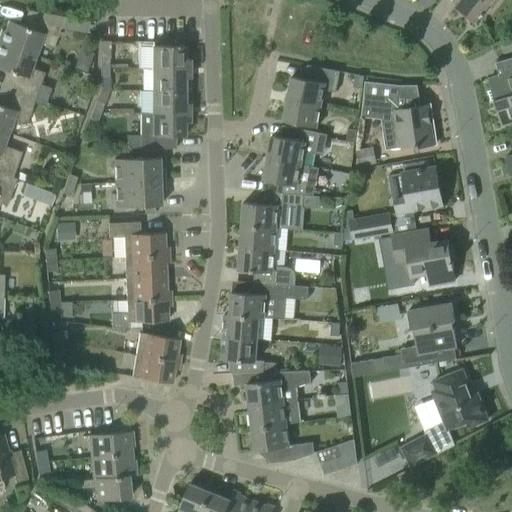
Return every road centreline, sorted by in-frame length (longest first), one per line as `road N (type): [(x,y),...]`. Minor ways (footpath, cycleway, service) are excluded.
road 1 (residential): [(183,461),(208,239),(212,0)]
road 2 (unclassified): [(511,368),(444,60),(394,24),(340,0)]
road 3 (residential): [(384,511),(228,479),(183,461)]
road 4 (residential): [(183,461),(150,426),(119,412),(0,422)]
